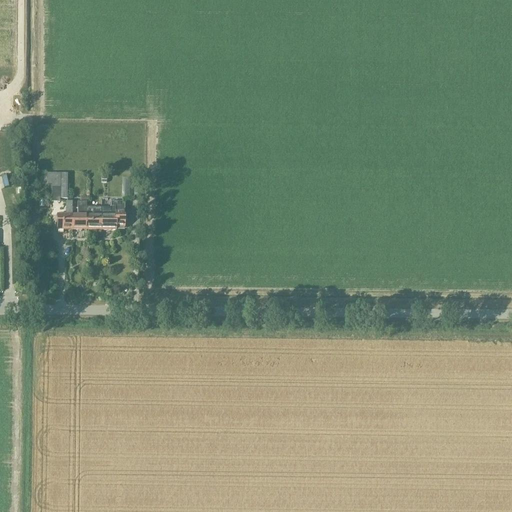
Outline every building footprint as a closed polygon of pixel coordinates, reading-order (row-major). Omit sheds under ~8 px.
[(66,175),(54,174),(46,174),(46,185),(52,185),(52,202),(60,202),(60,199),(66,199),(66,175)] [(71,230),(72,215),(72,202),(66,202),(66,215),(57,215),(57,230),(71,230)] [(86,230),(86,208),(86,202),(77,202),(77,215),(72,215),(71,230),(86,230)] [(101,208),(101,230),(115,231),(115,228),(124,228),(124,202),(111,202),(111,208),(101,208)] [(101,230),(101,208),(86,208),(86,230),(101,230)]
